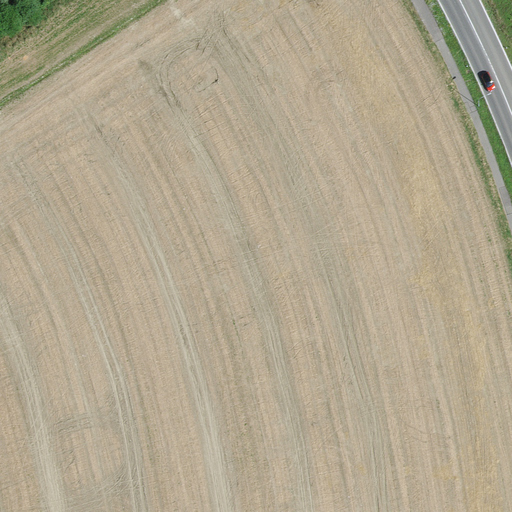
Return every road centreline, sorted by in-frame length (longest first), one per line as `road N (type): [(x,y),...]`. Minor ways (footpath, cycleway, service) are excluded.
road 1 (track): [(511,242),(487,145),(416,0)]
road 2 (primary): [(511,114),(458,0)]
